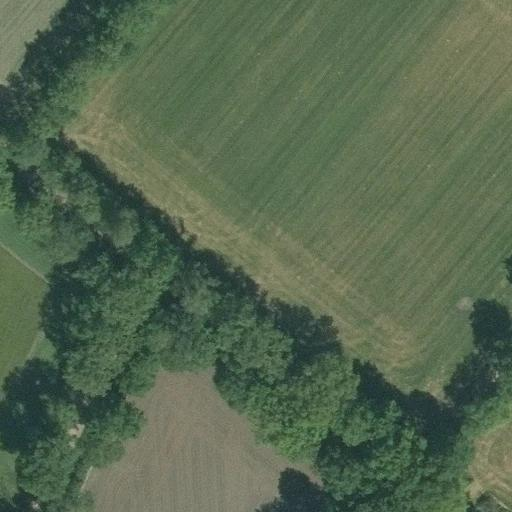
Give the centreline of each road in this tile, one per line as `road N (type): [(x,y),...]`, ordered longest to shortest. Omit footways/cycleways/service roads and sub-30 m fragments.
road 1 (track): [(456,511),(154,266)]
road 2 (track): [(154,266),(36,511)]
road 3 (track): [(154,266),(0,141)]
